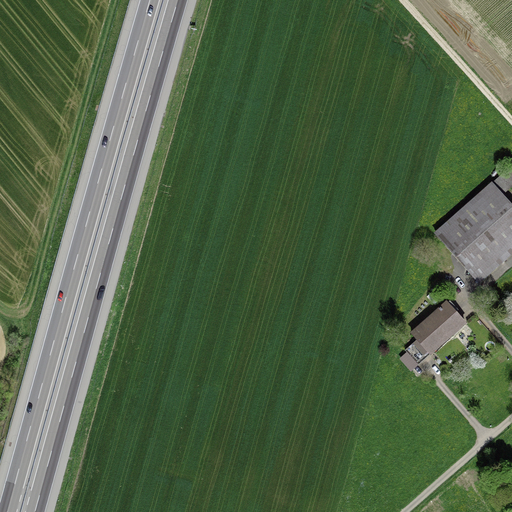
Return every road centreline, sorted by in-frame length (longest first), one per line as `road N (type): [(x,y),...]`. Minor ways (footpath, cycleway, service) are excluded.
road 1 (motorway): [(34,511),(177,0)]
road 2 (motorway): [(149,0),(7,511)]
road 3 (track): [(403,0),(511,120)]
road 4 (track): [(511,417),(404,511)]
